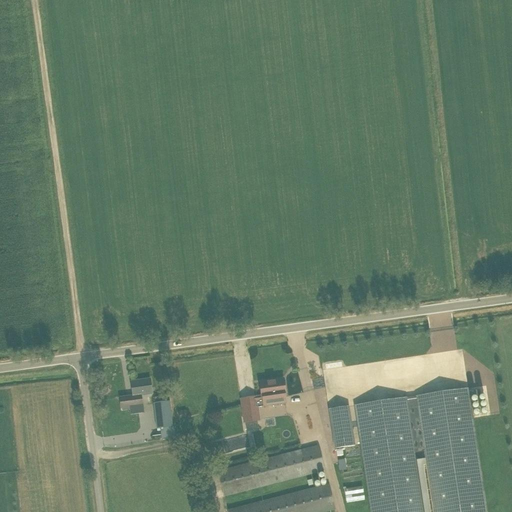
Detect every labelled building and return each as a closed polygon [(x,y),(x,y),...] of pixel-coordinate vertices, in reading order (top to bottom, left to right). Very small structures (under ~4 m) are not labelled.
[(120,398),(121,409),(140,406),(139,396),(152,394),(150,380),(131,382),(133,396),(120,398)] [(241,399),(246,430),(258,429),(257,422),(261,422),(259,407),(287,404),(283,380),(260,383),(261,396),(241,399)] [(325,434),(332,433),(324,388),(315,390),(317,403),(324,402),(325,409),(321,410),(325,434)] [(406,398),(354,406),(370,511),(486,511),(468,389),(416,396),(416,397),(407,399),(406,398)] [(152,405),(156,430),(172,428),(168,403),(152,405)] [(329,409),(335,449),(354,446),(349,407),(329,409)] [(185,409),(178,411),(180,420),(187,418),(185,409)] [(318,446),(217,472),(224,498),(325,472),(318,446)] [(228,511),(328,511),(335,510),(329,484),(228,510),(228,511)]
